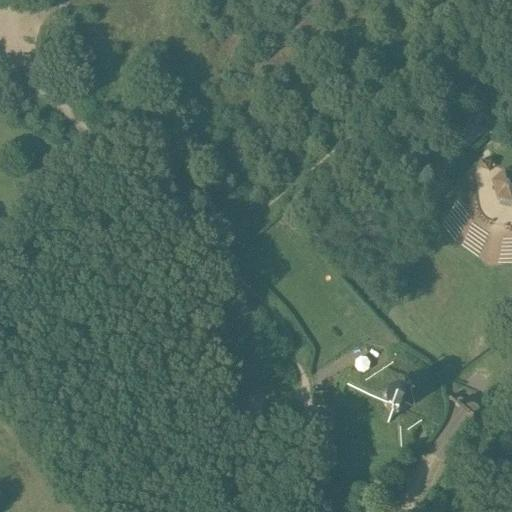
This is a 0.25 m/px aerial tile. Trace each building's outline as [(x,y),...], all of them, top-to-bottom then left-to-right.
[(460,154),(481,134),(471,123),(449,142),(460,154)] [(491,162),(481,160),(479,168),(489,172),(491,162)] [(511,175),(502,177),(494,187),(496,203),(504,208),(511,209),(511,175)] [(401,383),(394,382),(388,383),(385,386),(384,388),(382,394),(382,400),(384,405),(388,411),(394,412),(402,411),(408,407),(411,402),(411,399),(411,395),(410,391),(408,387),(404,384),(401,383)] [(456,401),(451,397),(447,402),(452,406),(463,416),(473,425),(477,420),(468,412),(456,401)]
